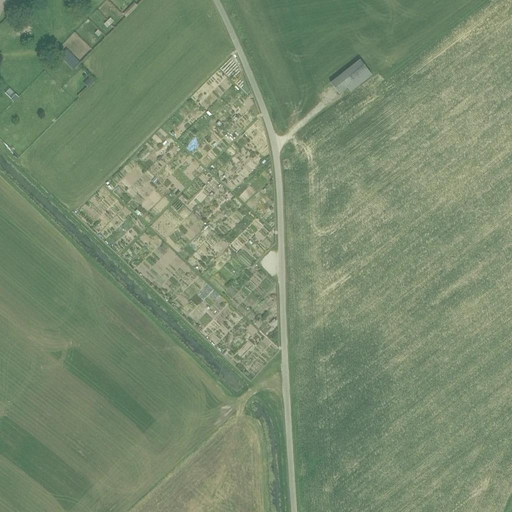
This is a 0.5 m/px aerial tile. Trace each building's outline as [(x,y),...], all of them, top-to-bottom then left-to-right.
[(61,48),(56,53),(60,57),(64,53),(65,52),(61,48)] [(64,53),(60,57),(73,71),(80,64),(67,50),(65,52),(64,53)] [(360,60),(331,83),(340,94),(369,72),(360,60)] [(86,81),(90,86),(94,82),(90,77),(86,81)] [(245,92),(234,103),(241,111),(253,100),(245,92)] [(226,119),(237,112),(233,106),(222,113),(226,119)]
